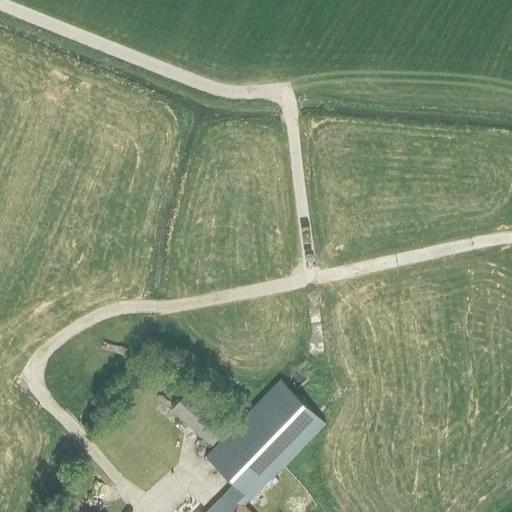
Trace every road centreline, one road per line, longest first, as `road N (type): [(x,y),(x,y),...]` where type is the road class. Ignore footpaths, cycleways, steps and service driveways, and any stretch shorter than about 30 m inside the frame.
road 1 (track): [(0,4),(162,70),(233,93),(277,90),(289,104),(310,279),(165,309),(107,312),(67,332),(31,378),(147,510)]
road 2 (track): [(310,279),(511,235)]
